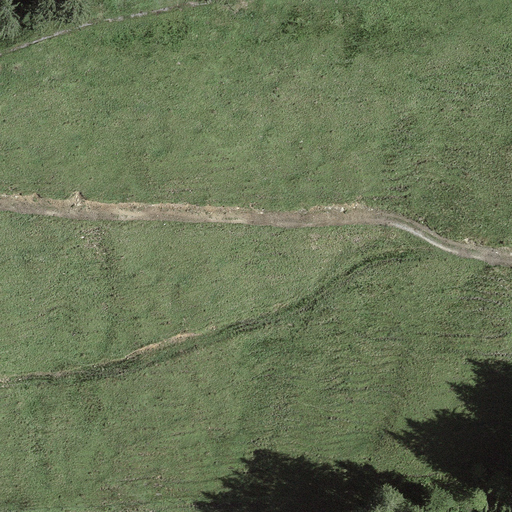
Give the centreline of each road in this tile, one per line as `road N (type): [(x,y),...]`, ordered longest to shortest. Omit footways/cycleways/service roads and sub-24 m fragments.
road 1 (track): [(511,259),(453,251),(389,218),(0,205)]
road 2 (track): [(190,0),(0,54)]
